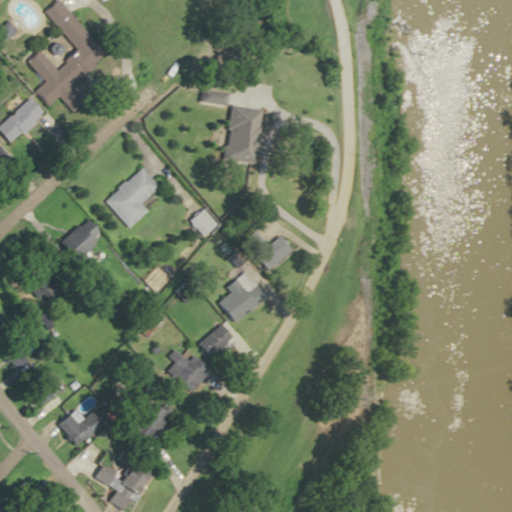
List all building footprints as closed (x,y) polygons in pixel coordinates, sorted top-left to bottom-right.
[(54,0),(41,10),(71,50),(87,39),(58,0),(54,0)] [(53,71),(35,51),(22,62),(40,82),(31,91),(45,106),(58,95),(62,99),(70,92),(66,87),(76,79),(66,68),(71,64),(66,59),(53,71)] [(0,121),(0,137),(7,144),(38,113),(24,98),(0,121)] [(230,162),(229,187),(245,187),(247,132),(226,131),(225,162),(230,162)] [(142,212),(134,203),(153,187),(137,168),(99,200),(122,228),(142,212)] [(196,236),(209,225),(195,208),(181,220),(196,236)] [(56,246),(71,261),(97,235),(81,220),(56,246)] [(281,249),(267,235),(249,254),(263,268),(281,249)] [(221,292),(208,304),(225,322),(250,300),(230,277),(217,288),(221,292)] [(161,357),(167,363),(160,370),(180,391),(201,370),(186,355),(180,361),(168,349),(161,357)] [(164,415),(147,398),(123,421),(139,439),(164,415)] [(109,490),(102,501),(119,511),(143,472),(123,460),(115,475),(96,463),(87,477),(109,490)]
